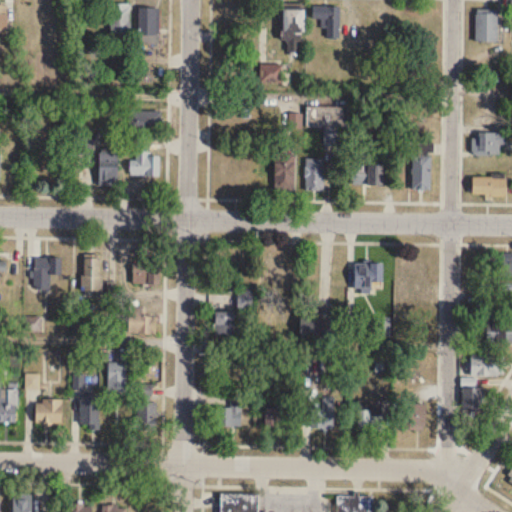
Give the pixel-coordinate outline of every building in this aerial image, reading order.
[(129,4),(110,4),(110,44),(129,44),(129,4)] [(324,38),(339,38),(339,6),(313,6),(313,22),(324,22),(324,38)] [(158,8),(139,8),(139,41),(158,41),(158,8)] [(302,9),(282,9),(282,54),(302,54),(302,9)] [(497,42),(497,10),(475,10),(475,42),(497,42)] [(258,84),(283,84),(283,65),(258,65),(258,84)] [(308,107),(308,125),(347,125),(347,107),(308,107)] [(161,131),(161,112),(128,112),(128,131),(161,131)] [(340,145),(340,129),(324,129),(324,145),(340,145)] [(472,133),(472,155),(504,155),(504,133),(472,133)] [(159,176),(159,156),(150,156),(150,147),(135,147),(135,165),(129,165),(129,176),(159,176)] [(117,187),(117,152),(99,152),(99,187),(117,187)] [(354,184),(383,185),(383,166),(367,165),(367,152),(354,152),(354,184)] [(294,155),(274,155),(274,189),(294,189),(294,155)] [(430,190),(430,156),(411,156),(411,190),(430,190)] [(324,159),(306,159),(306,190),(324,190),(324,159)] [(505,185),(496,185),(496,177),(472,177),(472,195),(505,195),(505,185)] [(496,275),(511,275),(511,252),(496,253),(496,275)] [(61,257),(33,257),(33,289),(50,289),(50,275),(61,275),(61,257)] [(82,293),(101,293),(101,258),(82,258),(82,293)] [(159,258),(132,258),(132,286),(159,286),(159,258)] [(290,262),(263,262),(263,281),(290,281),(290,262)] [(383,263),(354,263),(354,290),(373,290),(373,283),(383,283),(383,263)] [(426,264),(404,264),(404,285),(426,285),(426,264)] [(252,288),(238,288),(238,308),(252,308),(252,288)] [(156,333),(156,316),(142,316),(142,307),(128,307),(128,333),(156,333)] [(318,310),(302,308),(299,331),(316,333),(318,310)] [(243,323),(233,323),(233,311),(215,311),(215,335),(243,335),(243,323)] [(390,337),(390,317),(373,317),(373,337),(390,337)] [(486,332),(487,341),(511,339),(511,321),(500,322),(501,331),(486,332)] [(503,376),(504,355),(469,354),(469,375),(503,376)] [(390,372),(390,358),(376,358),(376,372),(390,372)] [(126,392),(126,362),(108,362),(108,392),(126,392)] [(138,384),(138,397),(153,397),(153,384),(138,384)] [(483,387),(464,387),(464,409),(483,409),(483,387)] [(0,422),(17,422),(17,389),(0,389),(0,422)] [(81,429),(99,429),(99,395),(81,395),(81,429)] [(334,397),(321,397),(321,409),(310,409),(310,429),(334,429),(334,397)] [(62,424),(62,399),(35,399),(35,424),(62,424)] [(139,402),(139,430),(156,430),(156,402),(139,402)] [(357,430),(385,430),(385,402),(357,402),(357,430)] [(425,430),(425,404),(403,404),(402,430),(425,430)] [(215,405),(215,427),(241,427),(242,405),(215,405)] [(266,428),(293,428),(293,410),(266,410),(266,428)]
